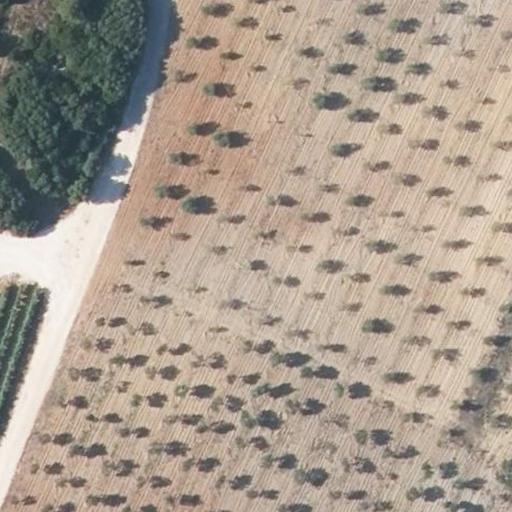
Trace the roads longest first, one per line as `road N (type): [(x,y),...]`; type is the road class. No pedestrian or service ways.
road 1 (track): [(0,254),(80,252),(160,51),(161,0)]
road 2 (track): [(80,252),(0,463)]
